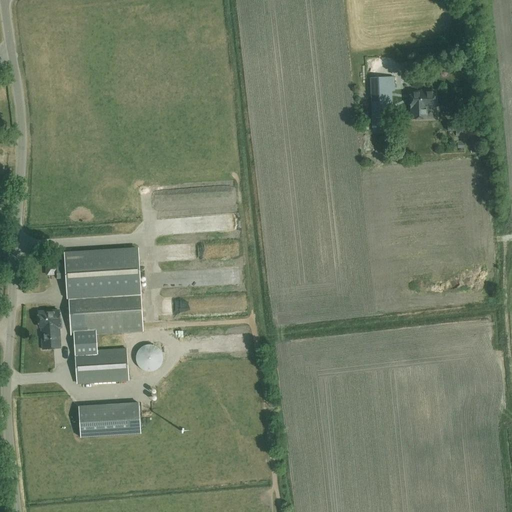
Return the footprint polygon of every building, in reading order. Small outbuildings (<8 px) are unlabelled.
[(372,118),(388,118),(386,78),(370,78),(372,118)] [(434,92),(410,93),(411,108),(411,117),(414,119),(421,119),(424,116),(423,107),(435,107),(434,92)] [(465,130),(464,122),(447,123),(448,131),(465,130)] [(127,349),(86,352),(85,334),(143,331),(138,250),(65,254),(65,263),(56,264),(57,278),(66,278),(67,299),(68,299),(69,315),(65,316),(67,362),(76,362),(77,383),(129,380),(127,349)] [(60,328),(60,325),(59,310),(38,312),(39,327),(41,327),(42,349),(61,347),(60,328)] [(161,365),(161,353),(140,353),(139,365),(161,365)] [(91,437),(89,407),(78,407),(80,437),(91,437)]
